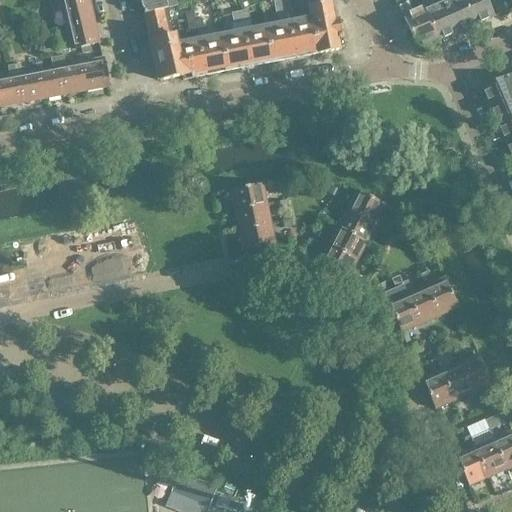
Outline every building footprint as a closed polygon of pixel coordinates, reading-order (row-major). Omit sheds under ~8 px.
[(57,0),(49,2),(50,8),(84,0),(57,0)] [(87,0),(84,0),(50,8),(52,15),(62,13),(65,28),(93,21),(87,0)] [(140,0),(144,15),(167,9),(177,7),(175,0),(140,0)] [(273,0),(277,24),(266,26),(274,64),(296,59),(289,22),(288,15),(292,14),(289,4),(286,4),(284,0),(273,0)] [(424,7),(422,7),(438,41),(457,33),(442,0),(430,0),(433,7),(425,10),(424,7)] [(442,0),(457,33),(475,25),(463,0),(442,0)] [(463,0),(475,25),(494,17),(487,3),(486,0),(463,0)] [(398,6),(403,16),(402,16),(418,50),(438,41),(422,7),(412,12),(408,2),(398,6)] [(330,3),(308,7),(307,7),(309,18),(311,17),(318,55),(339,51),(339,48),(344,48),(339,21),(334,22),(331,3),(330,3)] [(167,9),(144,15),(159,75),(161,81),(181,77),(175,43),(178,43),(176,35),(173,35),(167,9)] [(241,13),(244,30),(251,68),(274,64),(266,26),(251,29),(248,11),(241,13)] [(185,13),(187,23),(195,22),(193,12),(185,13)] [(233,32),(221,35),(228,72),(251,68),(244,30),(240,13),(232,14),(234,24),(232,25),(233,32)] [(309,18),(289,22),(296,59),(318,55),(311,17),(309,18)] [(93,21),(65,28),(69,42),(59,45),(61,52),(98,43),(93,21)] [(195,22),(197,33),(204,31),(202,21),(195,22)] [(197,33),(195,22),(187,23),(189,34),(197,33)] [(228,72),(221,35),(198,39),(206,76),(228,72)] [(175,43),(181,77),(182,81),(206,76),(198,39),(178,43),(175,43)] [(89,46),(79,48),(81,55),(90,53),(89,46)] [(64,56),(57,57),(64,95),(86,91),(81,64),(66,66),(64,56)] [(36,67),(37,72),(42,99),(64,95),(57,57),(50,59),(52,69),(41,71),(40,67),(36,67)] [(102,60),(81,64),(86,91),(107,87),(102,60)] [(20,64),(13,66),(20,104),(42,99),(37,72),(23,74),(20,64)] [(9,77),(0,78),(0,107),(20,104),(13,66),(7,67),(9,77)] [(489,105),(511,95),(511,73),(481,87),(489,105)] [(511,95),(489,105),(496,123),(511,116),(511,95)] [(511,116),(496,123),(504,142),(511,138),(511,116)] [(284,182),(274,184),(275,190),(286,188),(284,182)] [(261,185),(230,191),(235,212),(266,205),(261,185)] [(331,187),(328,194),(335,198),(338,191),(331,187)] [(357,191),(347,209),(375,224),(385,205),(357,191)] [(287,200),(277,203),(278,209),(289,207),(287,200)] [(266,205),(235,212),(239,231),(270,225),(266,205)] [(347,209),(337,228),(365,243),(375,224),(347,209)] [(292,220),(281,222),(282,228),(293,226),(292,220)] [(270,225),(239,231),(244,251),(274,245),(270,225)] [(316,227),(313,233),(320,237),(324,231),(316,227)] [(337,228),(328,246),(356,260),(365,243),(337,228)] [(309,236),(306,243),(315,248),(319,241),(309,236)] [(328,246),(318,264),(347,278),(356,260),(328,246)] [(424,264),(417,267),(422,277),(429,274),(424,264)] [(406,271),(399,274),(403,284),(410,281),(406,271)] [(398,275),(392,278),(396,287),(403,284),(398,275)] [(445,278),(425,287),(438,316),(457,307),(445,278)] [(425,287),(407,295),(419,324),(438,316),(425,287)] [(407,295),(388,304),(401,332),(419,324),(407,295)] [(458,341),(450,344),(455,354),(462,351),(458,341)] [(439,349),(431,352),(436,362),(443,359),(439,349)] [(431,352),(424,355),(428,365),(435,362),(431,352)] [(478,355),(458,364),(471,393),(491,384),(478,355)] [(458,364),(440,371),(453,401),(471,393),(458,364)] [(440,371),(422,379),(435,409),(453,401),(440,371)] [(490,418),(484,421),(488,430),(494,428),(500,425),(495,416),(490,418)] [(472,426),(466,429),(470,438),(477,435),(472,426)] [(466,429),(459,432),(463,441),(470,438),(466,429)] [(470,438),(474,449),(487,477),(505,470),(492,441),(488,431),(477,435),(470,438)] [(511,433),(511,432),(492,441),(505,470),(511,466),(511,433)] [(474,449),(455,457),(468,486),(487,477),(474,449)] [(179,473),(169,496),(207,511),(208,507),(215,489),(186,477),(179,473)] [(226,511),(230,502),(218,497),(214,507),(226,511)]
